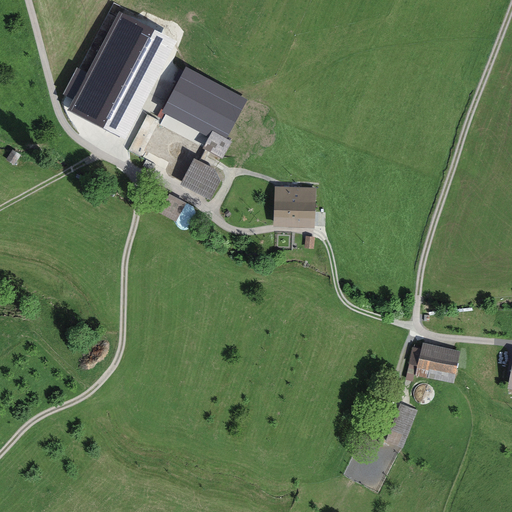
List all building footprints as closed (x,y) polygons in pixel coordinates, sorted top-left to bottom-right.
[(122,131),(168,43),(123,19),(76,107),(122,131)] [(228,136),(169,103),(143,150),(189,176),(199,158),(211,165),(228,136)] [(156,164),(146,159),(143,165),(153,169),(156,164)] [(287,183),(290,226),(330,223),(326,180),(287,183)] [(161,211),(175,219),(184,203),(171,195),(161,211)] [(427,340),(419,373),(463,383),(471,350),(427,340)] [(379,434),(404,444),(418,410),(393,400),(379,434)]
